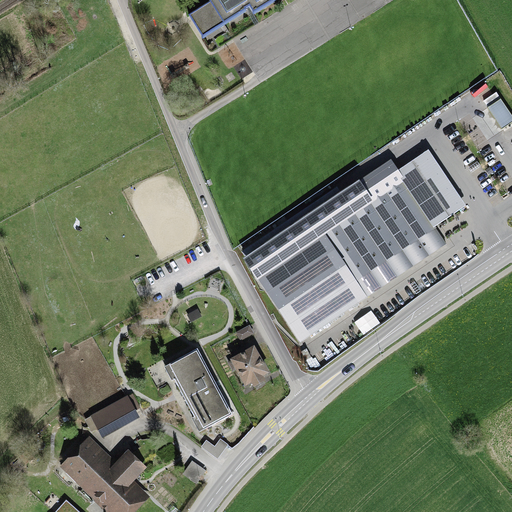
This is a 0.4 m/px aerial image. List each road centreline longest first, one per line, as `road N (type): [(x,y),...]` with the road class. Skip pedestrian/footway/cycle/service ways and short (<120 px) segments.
road 1 (unclassified): [(121,0),(210,218),(308,397)]
road 2 (primary): [(308,397),(511,250)]
road 3 (primary): [(205,511),(308,397)]
